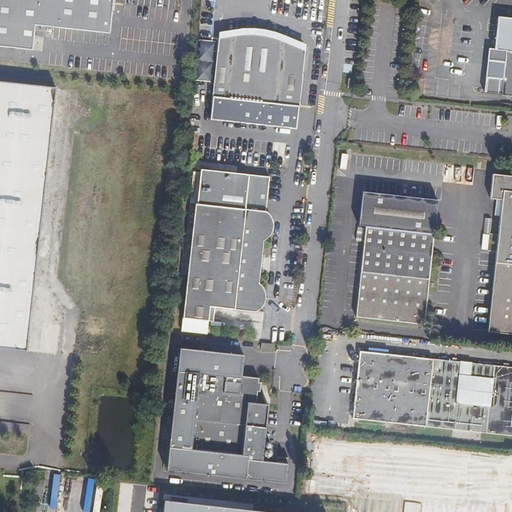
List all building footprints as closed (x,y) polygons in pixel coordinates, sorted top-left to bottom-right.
[(109,33),(112,0),(0,0),(0,46),(32,50),(34,25),(109,33)] [(511,17),(502,16),(498,48),(493,48),(491,60),(507,61),(506,78),(503,95),(503,96),(511,96),(511,17)] [(219,39),(218,50),(210,117),(294,126),(304,50),(297,44),(293,41),(285,38),(280,35),(273,33),(267,32),(256,31),(246,31),(236,33),(228,35),(219,39)] [(502,77),(488,76),(486,94),(500,95),(502,77)] [(55,89),(0,83),(0,347),(26,351),(55,89)] [(511,175),(493,174),(490,197),(501,198),(497,234),(488,234),(487,251),(495,252),(487,329),(511,332),(511,175)] [(435,197),(360,189),(356,223),(364,223),(354,314),(422,321),(435,197)] [(215,304),(252,308),(256,308),(260,305),(263,301),(265,296),(264,289),(262,283),(259,280),(260,268),(262,253),(264,238),(270,232),(273,228),(274,223),(273,218),(271,213),(267,210),(262,207),(245,206),(232,205),(195,201),(183,315),(208,318),(210,304),(215,304)] [(79,352),(107,353),(108,316),(81,315),(79,352)] [(243,351),(179,345),(166,469),(285,481),(287,461),(262,460),(265,403),(253,401),(254,390),(257,390),(258,380),(256,380),(256,375),(241,373),(243,351)] [(511,366),(360,350),(352,418),(511,435),(511,366)] [(257,511),(165,502),(163,511),(257,511)]
